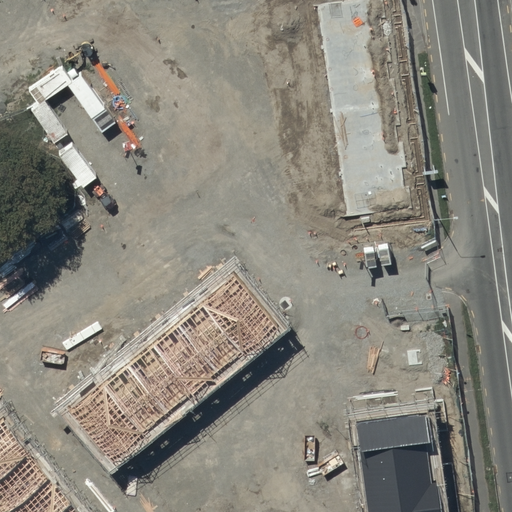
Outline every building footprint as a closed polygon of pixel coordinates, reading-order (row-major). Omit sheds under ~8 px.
[(0,98),(84,26),(61,0),(31,0),(0,27),(0,98)] [(382,0),(356,0),(317,5),(347,216),(411,208),(382,0)] [(98,181),(216,86),(181,43),(64,139),(98,181)] [(0,309),(47,269),(12,229),(0,239),(0,309)] [(232,273),(66,410),(111,464),(278,327),(232,273)] [(255,473),(373,376),(339,334),(220,431),(255,473)] [(427,412),(354,423),(366,511),(440,511),(437,483),(432,483),(426,443),(431,442),(427,412)] [(80,511),(3,417),(0,419),(0,511),(80,511)]
